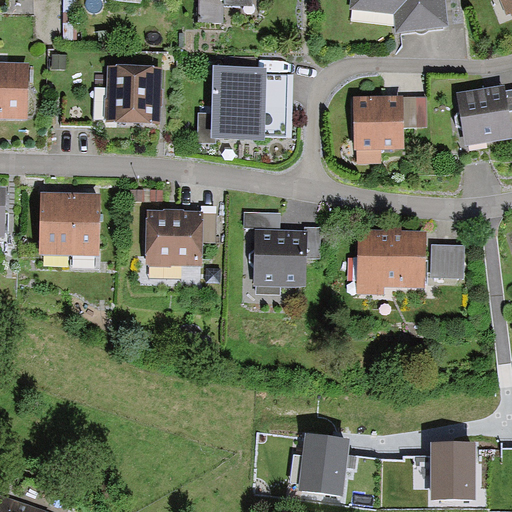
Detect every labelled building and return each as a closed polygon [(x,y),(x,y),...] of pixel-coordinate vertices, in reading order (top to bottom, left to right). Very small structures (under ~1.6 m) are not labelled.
[(252,0),(198,0),(198,23),(223,23),(224,4),(253,5),(252,0)] [(445,0),(350,0),(350,10),(394,13),(396,34),(448,26),(445,0)] [(511,0),(500,0),(507,16),(511,14),(511,15),(511,14),(511,0)] [(65,55),(52,55),(52,69),(65,69),(65,55)] [(29,63),(0,62),(0,118),(28,119),(29,63)] [(162,67),(108,65),(105,122),(160,124),(162,67)] [(264,140),(264,137),(291,138),(294,76),(266,75),(266,67),(213,66),(212,114),(211,138),(217,138),(264,140)] [(511,138),(511,123),(510,111),(511,111),(511,89),(506,90),(505,84),(456,93),(465,147),(511,138)] [(404,95),(353,96),(354,150),(357,150),(358,164),(381,164),(381,150),(405,150),(404,127),(404,97),(404,95)] [(404,97),(404,127),(428,127),(427,97),(404,97)] [(211,138),(212,114),(199,113),(197,143),(216,144),(217,138),(211,138)] [(130,190),(130,201),(162,202),(163,191),(130,190)] [(40,255),(70,255),(71,192),(41,192),(40,255)] [(71,192),(70,255),(100,256),(101,193),(71,192)] [(201,206),(201,212),(204,212),(203,243),(216,243),(217,206),(201,206)] [(163,210),(148,210),(148,218),(147,218),(146,265),(149,265),(149,267),(170,267),(170,265),(202,266),(203,243),(204,212),(201,212),(184,212),(184,209),(163,209),(163,210)] [(255,229),(280,230),(281,213),(244,212),(244,229),(255,229)] [(424,288),(426,231),(401,230),(401,223),(382,223),(382,230),(358,229),(356,294),(384,295),(384,287),(424,288)] [(305,227),(305,231),(307,231),(307,258),(321,259),(321,228),(305,227)] [(280,230),(255,229),(253,285),(306,287),(307,258),(307,231),(305,231),(280,230)] [(465,246),(432,245),(431,278),(464,279),(465,246)] [(220,269),(207,268),(206,284),(220,284),(220,269)] [(350,439),(306,433),(298,490),(342,496),(350,439)] [(476,442),(431,442),(431,500),(476,500),(476,442)] [(0,511),(47,511),(1,495),(0,496),(0,511)]
